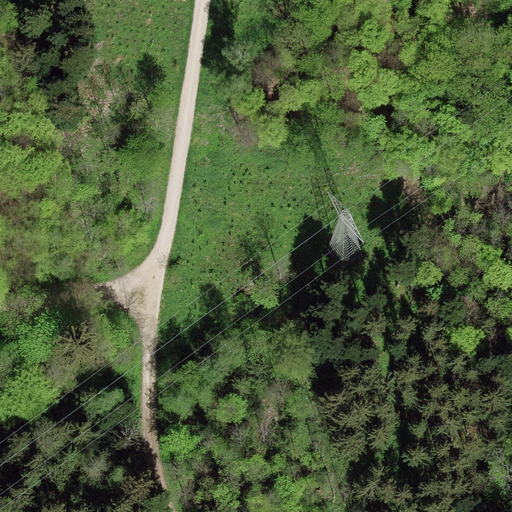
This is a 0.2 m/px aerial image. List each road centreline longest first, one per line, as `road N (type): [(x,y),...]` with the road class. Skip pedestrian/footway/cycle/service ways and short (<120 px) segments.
road 1 (track): [(0,298),(157,292),(201,0)]
road 2 (track): [(157,292),(154,456),(173,511)]
